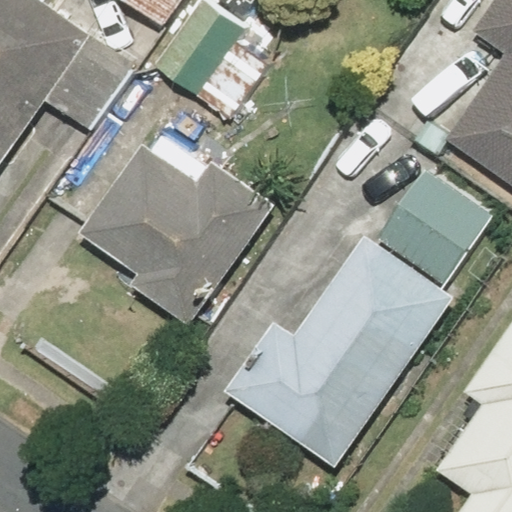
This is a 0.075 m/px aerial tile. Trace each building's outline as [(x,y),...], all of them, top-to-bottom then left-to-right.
[(50,0),(0,0),(0,167),(1,168),(93,27),(50,0)] [(189,0),(133,0),(173,26),(189,0)] [(249,25),(213,0),(197,0),(155,60),(236,117),(272,68),(236,43),(249,25)] [(511,47),(511,51),(458,131),(511,168),(511,0),(494,0),(478,24),(511,47)] [(145,146),(88,227),(145,266),(135,281),(198,325),(284,203),(220,158),(201,185),(145,146)] [(426,166),(376,230),(447,285),(496,221),(426,166)] [(276,321),(223,398),(336,475),(457,299),(362,234),(294,333),(276,321)] [(486,488),(469,511),(511,511),(511,320),(466,387),(487,402),(446,462),(486,488)]
